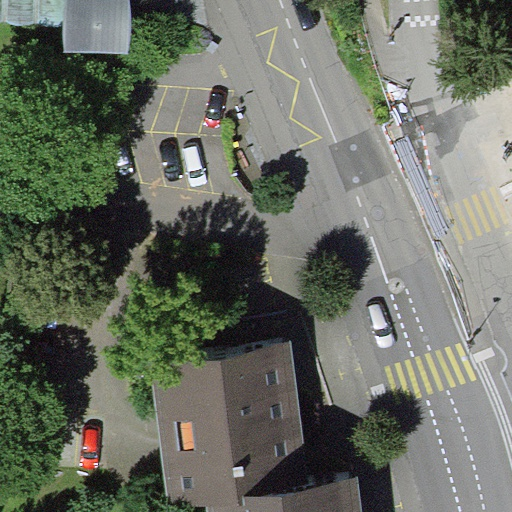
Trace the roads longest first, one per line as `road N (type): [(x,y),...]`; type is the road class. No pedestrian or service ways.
road 1 (tertiary): [(278,0),(453,443)]
road 2 (residential): [(443,131),(511,293)]
road 3 (residential): [(443,131),(422,69),(415,0)]
